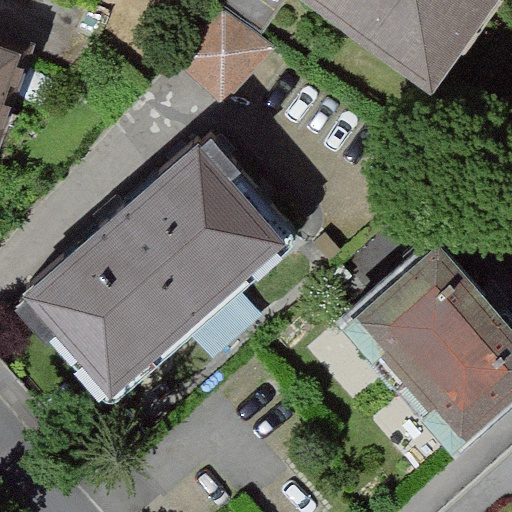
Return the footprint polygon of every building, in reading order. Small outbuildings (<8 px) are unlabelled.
[(343,0),(430,62),(474,0),(343,0)] [(181,53),(230,98),(277,49),(229,3),(181,53)] [(0,33),(0,113),(23,41),(0,33)] [(18,290),(115,396),(291,237),(194,132),(18,290)] [(345,322),(459,451),(511,404),(511,316),(442,237),(345,322)]
